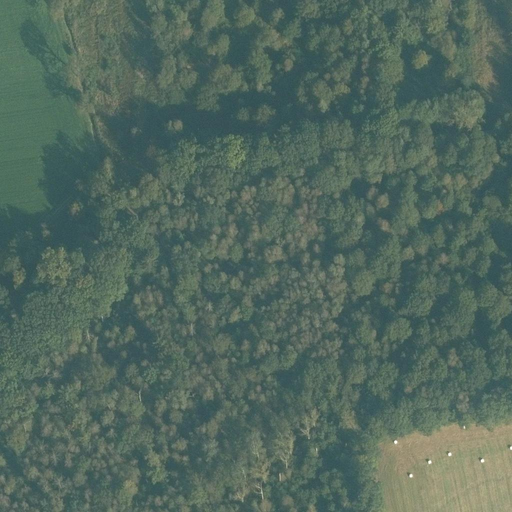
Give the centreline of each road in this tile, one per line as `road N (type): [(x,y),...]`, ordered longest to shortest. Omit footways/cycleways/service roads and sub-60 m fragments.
road 1 (track): [(90,185),(163,242),(355,430),(366,511)]
road 2 (track): [(90,185),(110,171),(381,127)]
road 3 (track): [(125,208),(133,270),(124,286),(0,389)]
road 4 (track): [(0,264),(75,279),(85,290),(0,366)]
road 5 (track): [(355,430),(511,406)]
road 6 (track): [(381,127),(370,0)]
